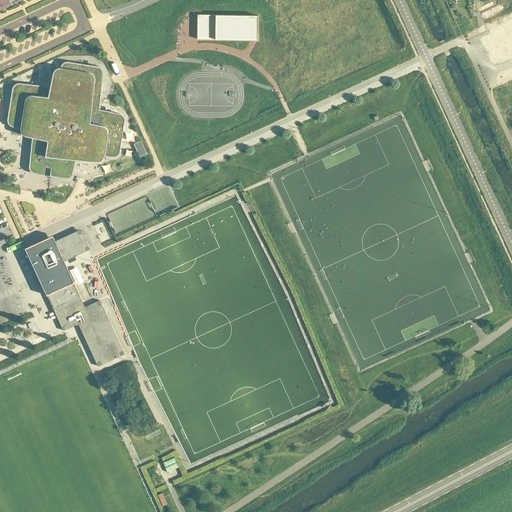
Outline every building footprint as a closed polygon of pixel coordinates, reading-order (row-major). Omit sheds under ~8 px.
[(12,4),(9,0),(0,0),(0,5),(2,9),(12,4)] [(453,10),(454,19),(466,19),(465,9),(453,10)] [(257,40),(258,16),(197,15),(197,39),(257,40)] [(98,67),(67,62),(66,62),(64,62),(63,62),(62,63),(61,64),(60,65),(59,66),(59,68),(57,68),(55,68),(54,69),(53,69),(52,71),(51,72),(51,73),(48,86),(19,83),(18,83),(17,84),(16,84),(14,85),(13,85),(13,86),(12,87),(12,88),(12,89),(7,120),(7,121),(7,122),(8,123),(9,125),(10,126),(11,127),(12,127),(20,129),(20,130),(20,131),(20,132),(21,134),(22,135),(23,135),(24,136),(25,136),(32,138),(29,168),(29,169),(30,171),(31,173),(33,174),(34,174),(65,179),(66,179),(67,179),(69,178),(70,177),(71,177),(72,175),(72,174),(75,160),(97,162),(98,162),(99,162),(100,162),(101,161),(102,161),(103,160),(103,159),(104,158),(104,157),(113,157),(114,157),(116,157),(117,156),(118,155),(119,154),(119,153),(120,151),(120,150),(124,121),(124,120),(124,119),(124,118),(124,117),(123,116),(122,116),(122,115),(121,114),(120,114),(119,114),(99,109),(103,74),(103,72),(102,70),(100,68),(98,67)] [(177,69),(176,117),(236,118),(237,70),(177,69)] [(140,141),(133,144),(139,158),(147,155),(140,141)] [(1,159),(0,159),(0,168),(4,171),(8,165),(1,159)] [(84,307),(73,283),(74,283),(64,261),(89,250),(80,230),(55,241),(52,236),(24,249),(27,254),(24,256),(38,286),(41,285),(46,296),(46,295),(63,331),(78,324),(97,367),(124,354),(99,300),(84,307)] [(158,497),(162,509),(168,507),(163,495),(158,497)]
